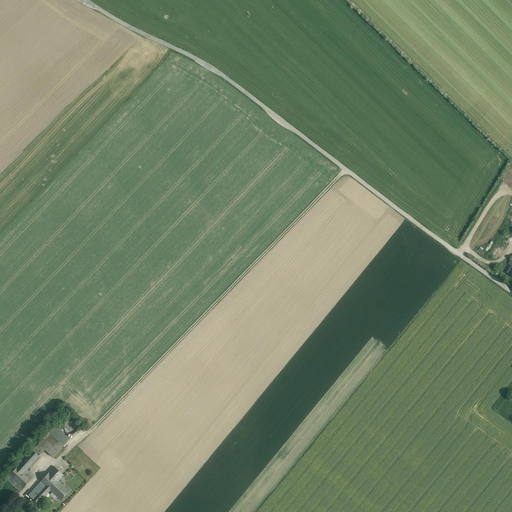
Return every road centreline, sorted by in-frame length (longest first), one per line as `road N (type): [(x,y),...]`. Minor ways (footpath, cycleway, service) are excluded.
road 1 (unclassified): [(85,0),(225,76),(511,292)]
road 2 (track): [(346,168),(89,430)]
